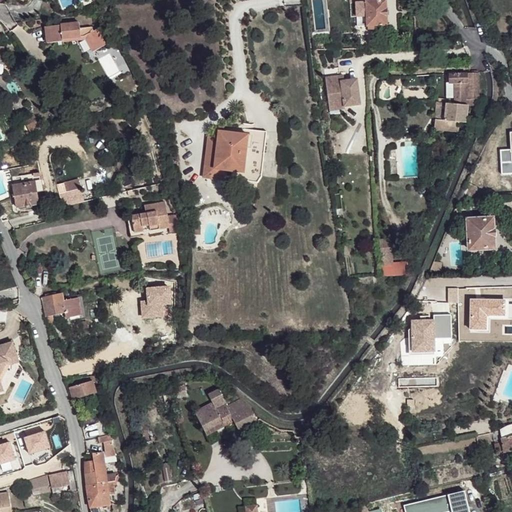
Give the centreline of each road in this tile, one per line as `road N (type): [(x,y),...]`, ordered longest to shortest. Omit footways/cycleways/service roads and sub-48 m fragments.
road 1 (unclassified): [(87,511),(71,416),(0,229)]
road 2 (unclassified): [(511,103),(502,64),(470,41),(445,0)]
